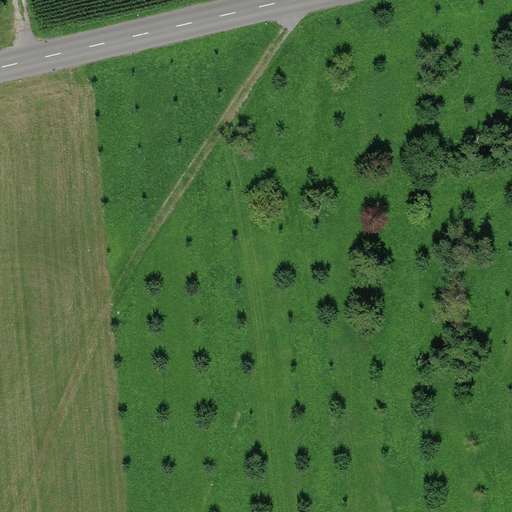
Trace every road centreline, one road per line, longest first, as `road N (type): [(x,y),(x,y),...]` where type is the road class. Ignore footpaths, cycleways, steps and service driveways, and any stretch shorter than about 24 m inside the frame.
road 1 (track): [(21,511),(121,288),(307,0)]
road 2 (tertiary): [(289,0),(0,69)]
